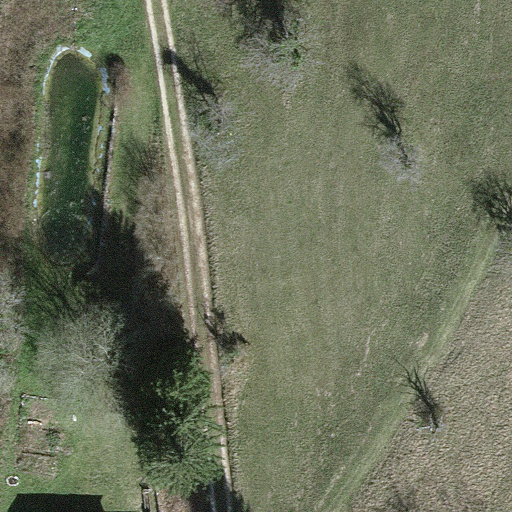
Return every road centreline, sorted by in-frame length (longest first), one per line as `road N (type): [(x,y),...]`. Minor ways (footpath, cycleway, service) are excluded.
road 1 (track): [(145,0),(206,400),(215,511)]
road 2 (track): [(324,511),(382,431),(511,203)]
